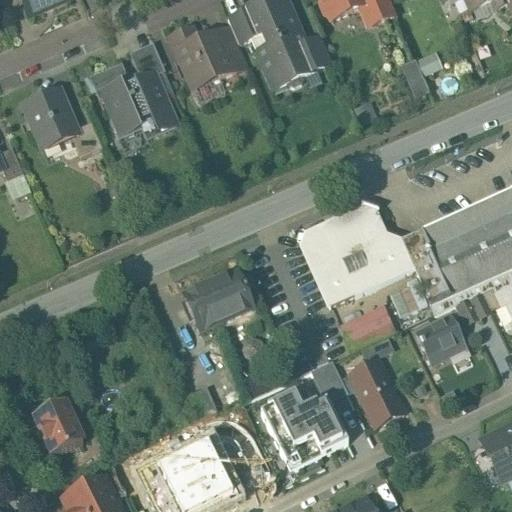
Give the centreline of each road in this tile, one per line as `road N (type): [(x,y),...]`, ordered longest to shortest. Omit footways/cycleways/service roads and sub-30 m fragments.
road 1 (tertiary): [(511,102),(0,324)]
road 2 (residential): [(511,387),(263,511)]
road 3 (residential): [(169,0),(0,75)]
